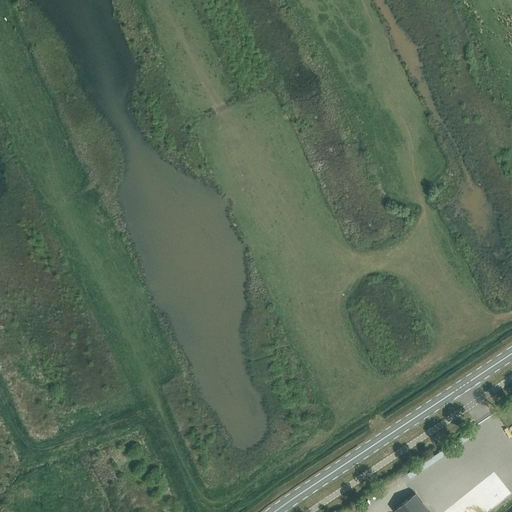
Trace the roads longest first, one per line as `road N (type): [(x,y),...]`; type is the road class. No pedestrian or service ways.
road 1 (track): [(386,436),(366,405),(209,509),(154,411),(32,449),(0,395)]
road 2 (primary): [(275,511),(511,353)]
road 3 (track): [(511,314),(366,405)]
